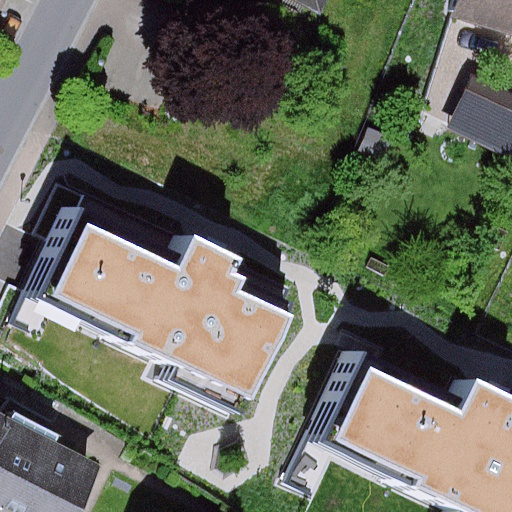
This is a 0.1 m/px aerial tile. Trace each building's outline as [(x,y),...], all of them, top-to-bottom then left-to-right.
[(287,0),(316,14),(322,0),(287,0)] [(511,0),(468,0),(465,12),(511,24),(511,0)] [(315,308),(103,211),(50,326),(261,423),(315,308)] [(371,355),(327,442),(470,511),(511,511),(511,397),(477,380),(466,401),(371,355)] [(0,511),(82,511),(108,461),(0,407),(0,511)]
